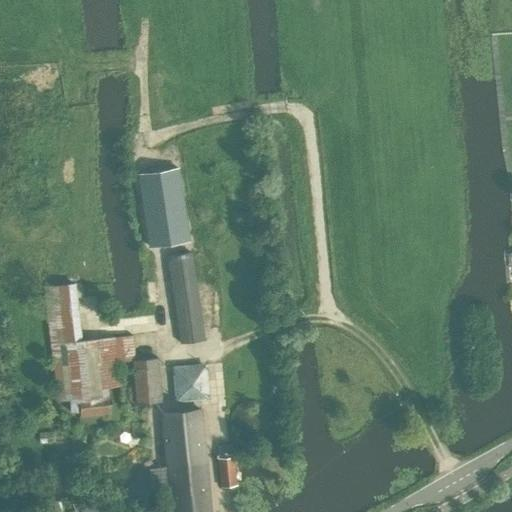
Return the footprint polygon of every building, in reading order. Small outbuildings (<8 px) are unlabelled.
[(175,166),(137,172),(148,246),(187,240),(175,166)] [(190,252),(166,256),(180,343),(204,340),(190,252)] [(113,336),(50,343),(57,401),(69,400),(70,412),(77,411),(77,417),(109,414),(107,387),(119,385),(113,336)] [(137,404),(161,402),(157,358),(133,360),(137,404)] [(208,511),(199,409),(163,413),(167,466),(149,468),(151,487),(169,485),(172,511),(208,511)] [(221,487),(236,485),(232,456),(217,458),(221,487)] [(106,511),(103,500),(79,508),(80,511),(106,511)]
